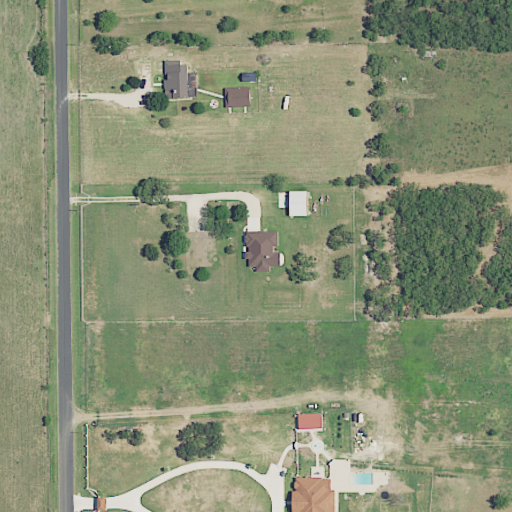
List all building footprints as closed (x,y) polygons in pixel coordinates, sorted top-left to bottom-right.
[(193,62),(169,62),(169,80),(167,80),(167,98),(193,98),(193,62)] [(228,107),(255,106),(254,87),(228,87),(228,107)] [(312,216),(311,191),(294,191),(294,216),(312,216)] [(250,232),(250,269),(284,269),(284,252),(280,252),(280,231),(250,232)] [(339,511),(340,489),(335,489),(335,478),(299,477),(297,511),(339,511)]
